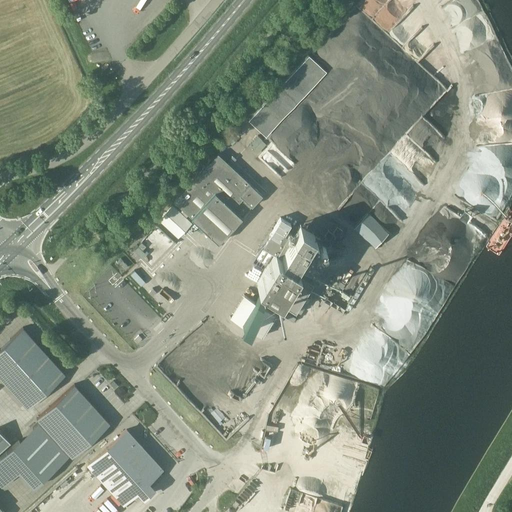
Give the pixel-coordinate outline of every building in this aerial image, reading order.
[(308,55),(249,119),(288,156),(348,92),(308,55)] [(217,153),(173,200),(218,242),(262,194),(217,153)] [(192,222),(173,204),(158,220),(178,237),(192,222)] [(281,296),(274,309),(284,316),(288,306),(297,312),(337,241),(315,228),(318,222),(303,212),(299,221),(283,211),(263,245),(273,251),(255,281),(281,296)] [(138,246),(135,249),(143,258),(146,254),(148,252),(146,250),(144,252),(138,246)] [(120,258),(117,261),(124,268),(127,265),(120,258)] [(22,331),(0,351),(0,381),(28,411),(65,376),(22,331)] [(74,386),(37,421),(73,459),(110,424),(74,386)] [(162,469),(128,431),(90,465),(125,503),(162,469)] [(0,454),(11,444),(0,432),(0,454)]
